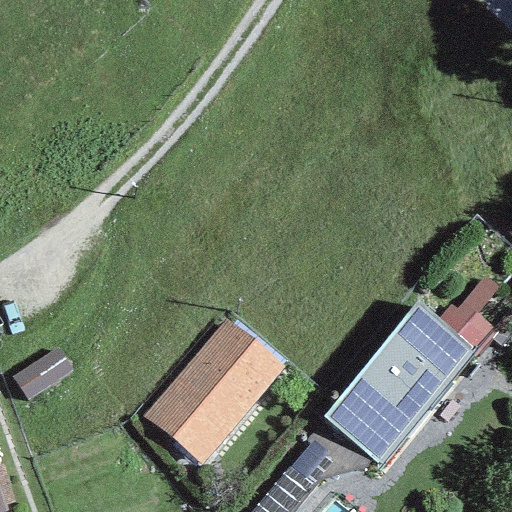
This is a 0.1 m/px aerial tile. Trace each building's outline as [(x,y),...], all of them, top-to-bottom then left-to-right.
[(436,320),(475,353),(494,331),(476,315),(498,290),(484,278),(457,309),(451,304),(436,320)] [(385,467),(475,353),(436,320),(415,302),(322,419),(385,467)] [(201,464),(281,367),(224,320),(143,417),(201,464)] [(11,376),(27,401),(72,371),(56,346),(11,376)] [(287,511),(329,462),(322,456),(326,451),(313,440),(252,511),(287,511)]
